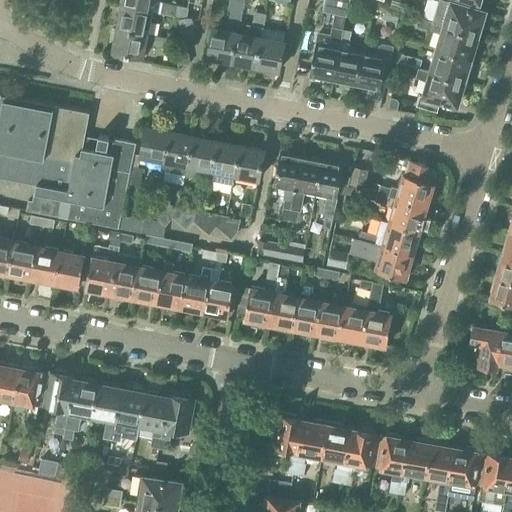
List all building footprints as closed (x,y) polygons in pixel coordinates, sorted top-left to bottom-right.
[(154,1),(153,0),(121,0),(121,3),(152,9),(174,14),(176,5),(154,1)] [(229,21),(239,23),(243,0),(230,0),(229,8),(232,8),(229,21)] [(325,0),(324,11),(346,16),(349,0),(325,0)] [(400,2),(400,0),(390,0),(388,8),(405,13),(408,4),(400,2)] [(439,0),(433,21),(445,25),(477,34),(484,11),(446,0),(439,0)] [(147,34),(152,9),(121,3),(116,28),(147,34)] [(176,5),(174,14),(186,16),(188,7),(176,5)] [(400,12),(381,8),(379,17),(398,22),(400,12)] [(245,34),(237,33),(232,61),(255,65),(261,37),(263,27),(264,27),(267,14),(255,12),(252,25),(247,24),(245,34)] [(180,19),(183,38),(195,36),(192,17),(180,19)] [(442,33),(438,47),(470,57),(477,34),(445,25),(433,21),(419,18),(416,26),(431,31),(431,30),(442,33)] [(142,59),(147,34),(116,28),(112,27),(109,41),(113,41),(111,52),(142,59)] [(285,42),(284,42),(286,32),(264,27),(263,27),(261,37),(255,65),(279,70),(285,42)] [(310,75),(333,79),(343,29),(332,27),(331,34),(318,31),(310,75)] [(207,56),(232,61),(237,33),(213,28),(207,56)] [(333,79),(358,84),(364,53),(349,50),(352,31),(343,29),(333,79)] [(155,44),(167,47),(169,39),(156,37),(155,44)] [(186,43),(185,43),(174,45),(178,65),(190,62),(186,43)] [(364,53),(358,84),(381,89),(387,59),(391,60),(394,45),(382,43),(379,45),(377,56),(364,53)] [(463,81),(470,57),(438,47),(431,71),(463,81)] [(420,68),(422,60),(398,53),(396,60),(397,61),(420,68)] [(431,71),(420,68),(397,61),(396,70),(403,72),(416,76),(416,77),(428,81),(424,95),(419,93),(416,105),(437,112),(440,100),(456,105),(463,81),(431,71)] [(97,144),(84,142),(89,112),(0,94),(0,177),(36,184),(35,192),(62,198),(58,216),(118,228),(126,186),(131,165),(133,153),(135,142),(113,137),(112,142),(108,141),(109,137),(99,135),(97,144)] [(399,102),(397,99),(391,98),(389,108),(397,110),(399,102)] [(163,170),(164,160),(170,131),(145,126),(140,154),(139,155),(150,157),(148,165),(151,168),(163,170)] [(186,175),(194,136),(170,131),(164,160),(163,170),(186,175)] [(217,140),(194,136),(186,175),(183,190),(189,190),(191,176),(195,177),(198,167),(212,169),(217,140)] [(235,174),(241,145),(217,140),(212,169),(209,180),(233,185),(235,174)] [(265,150),(241,145),(235,174),(259,179),(265,150)] [(291,201),(300,157),(279,153),(273,184),(286,187),(283,199),(284,200),(281,219),(288,220),(291,201)] [(305,190),(316,192),(322,161),(300,157),(291,201),(288,220),(298,222),(300,211),(301,211),(305,190)] [(392,185),(391,188),(380,184),(375,201),(387,205),(389,196),(396,198),(426,207),(429,197),(431,198),(435,187),(432,186),(433,183),(429,182),(433,168),(409,160),(405,174),(403,174),(399,188),(392,185)] [(345,165),(322,161),(316,192),(327,194),(323,214),(325,215),(322,227),(330,229),(337,196),(345,165)] [(131,165),(126,186),(139,188),(143,168),(137,167),(131,165)] [(350,182),(364,185),(368,169),(354,166),(350,182)] [(389,221),(419,230),(420,228),(422,229),(425,218),(423,217),(426,207),(396,198),(389,221)] [(172,218),(175,205),(152,201),(150,213),(160,221),(165,225),(166,226),(172,218)] [(9,206),(0,204),(0,213),(7,214),(9,206)] [(175,205),(172,218),(188,230),(194,222),(197,209),(175,205)] [(197,209),(194,222),(210,234),(216,226),(219,214),(197,209)] [(219,214),(216,226),(231,239),(239,230),(241,218),(219,214)] [(29,223),(42,225),(44,217),(31,215),(29,223)] [(121,215),(119,228),(141,232),(143,223),(143,219),(121,215)] [(55,219),(44,217),(42,225),(54,227),(55,219)] [(143,223),(141,232),(147,234),(158,236),(163,237),(164,237),(166,226),(165,225),(160,221),(144,218),(143,219),(143,223)] [(418,233),(419,230),(389,221),(389,222),(381,219),(377,235),(361,230),(359,238),(364,240),(386,246),(412,254),(415,244),(417,245),(421,234),(418,233)] [(110,230),(108,239),(111,239),(120,241),(122,232),(110,230)] [(122,232),(120,241),(132,243),(134,235),(122,232)] [(168,247),(170,238),(164,237),(163,237),(158,236),(156,244),(168,247)] [(0,271),(8,273),(14,242),(0,238),(0,271)] [(182,241),(170,238),(168,247),(180,249),(182,241)] [(386,246),(364,240),(359,238),(356,249),(379,256),(375,270),(405,278),(406,276),(408,276),(411,265),(409,265),(412,254),(386,246)] [(93,257),(87,287),(90,288),(92,291),(98,292),(100,290),(110,292),(118,253),(120,241),(111,239),(107,260),(93,257)] [(260,240),(258,252),(266,253),(268,241),(260,240)] [(268,241),(266,253),(281,256),(283,244),(268,241)] [(32,278),(38,246),(14,242),(8,273),(32,278)] [(283,244),(281,256),(303,261),(304,254),(305,249),(283,244)] [(55,282),(61,251),(38,246),(32,278),(55,282)] [(349,252),(331,248),(328,265),(346,268),(349,252)] [(202,257),(213,259),(215,251),(204,249),(202,257)] [(85,255),(61,251),(55,282),(79,287),(85,255)] [(215,251),(213,259),(214,259),(218,260),(226,261),(228,255),(228,253),(227,253),(215,251)] [(511,253),(505,252),(498,276),(511,280),(511,253)] [(118,253),(110,292),(121,294),(123,297),(129,298),(131,296),(134,297),(140,266),(142,258),(118,253)] [(251,288),(245,318),(248,319),(248,321),(258,323),(259,321),(269,323),(280,263),(270,261),(264,290),(251,288)] [(163,271),(157,301),(168,303),(170,306),(176,307),(178,305),(181,306),(187,275),(172,272),(174,264),(165,262),(163,271)] [(280,263),(269,323),(279,325),(281,327),(287,328),(290,327),(292,327),(298,296),(284,293),(290,266),(290,265),(280,263)] [(140,266),(134,297),(137,297),(138,300),(144,301),(147,299),(157,301),(163,271),(140,266)] [(326,277),(328,269),(316,266),(314,275),(326,277)] [(211,280),(205,310),(215,312),(217,315),(223,316),(225,314),(228,315),(234,284),(219,281),(221,269),(212,267),(210,280),(211,280)] [(328,269),(326,277),(338,280),(340,271),(328,269)] [(187,275),(181,306),(184,306),(185,309),(191,310),(194,308),(205,310),(211,280),(210,280),(187,275)] [(511,305),(511,280),(498,276),(491,299),(511,305)] [(361,279),(360,287),(371,289),(373,281),(361,279)] [(369,309),(363,340),(373,342),(375,345),(381,346),(383,344),(387,345),(389,333),(391,323),(392,314),(378,312),(384,283),(373,281),(371,289),(367,309),(369,309)] [(298,296),(292,327),(295,328),(297,330),(303,331),(306,330),(316,332),(322,300),(298,296)] [(322,300),(316,332),(326,334),(328,336),(334,337),(336,335),(339,336),(345,305),(322,300)] [(493,312),(504,315),(506,307),(495,304),(493,312)] [(345,305),(339,336),(342,337),(344,339),(350,340),(352,338),(363,340),(369,309),(367,309),(345,305)] [(496,361),(501,330),(471,325),(469,342),(475,343),(471,365),(496,369),(497,361),(496,361)] [(496,361),(497,361),(511,363),(511,331),(501,330),(496,361)] [(0,363),(0,396),(15,400),(21,368),(0,363)] [(45,372),(21,368),(15,400),(29,402),(25,423),(34,424),(38,404),(39,404),(45,372)] [(64,434),(69,410),(75,378),(76,379),(77,375),(52,370),(45,406),(50,407),(49,411),(58,413),(54,432),(64,434)] [(69,410),(64,434),(64,437),(73,439),(75,430),(79,430),(81,417),(89,418),(89,414),(93,415),(99,383),(76,379),(75,378),(69,410)] [(113,439),(117,419),(123,387),(99,383),(93,415),(107,417),(103,437),(113,439)] [(127,421),(140,423),(146,392),(123,387),(117,419),(113,439),(121,441),(122,436),(124,436),(127,421)] [(160,448),(170,396),(146,392),(140,423),(154,426),(150,446),(160,448)] [(170,396),(160,448),(168,450),(171,429),(188,433),(195,397),(171,392),(170,396)] [(275,435),(273,445),(275,445),(275,447),(291,450),(289,460),(287,459),(285,472),(294,474),(296,461),(298,451),(299,451),(305,419),(295,418),(296,415),(284,413),(284,415),(281,415),(277,435),(275,435)] [(305,419),(299,451),(307,452),(323,455),(329,422),(315,419),(315,421),(305,419)] [(329,422),(323,455),(339,458),(337,469),(335,468),(332,481),(342,483),(352,428),(343,427),(343,424),(329,422)] [(352,428),(342,483),(351,485),(354,472),(352,472),(354,462),(370,465),(377,433),(374,433),(374,430),(363,428),(362,430),(352,428)] [(384,435),(379,467),(393,469),(389,492),(399,493),(408,439),(399,437),(399,435),(387,433),(387,435),(384,435)] [(408,439),(399,493),(405,495),(407,482),(409,482),(410,473),(427,475),(433,441),(419,438),(418,440),(408,439)] [(433,441),(427,475),(441,478),(436,506),(446,508),(448,493),(456,447),(447,445),(447,443),(433,441)] [(456,447),(448,493),(472,498),(480,451),(478,451),(478,448),(466,446),(466,449),(456,447)] [(488,453),(480,499),(505,503),(506,499),(507,488),(511,460),(511,456),(503,455),(503,453),(491,451),(491,453),(488,453)] [(19,462),(26,463),(28,453),(20,452),(19,462)] [(109,455),(108,463),(120,465),(122,457),(109,455)] [(58,461),(42,458),(39,471),(56,474),(58,461)] [(58,461),(56,474),(63,476),(66,463),(58,461)] [(296,461),(294,474),(303,476),(306,463),(296,461)] [(121,466),(120,473),(127,475),(128,467),(121,466)] [(137,501),(176,507),(180,482),(140,476),(137,501)] [(267,490),(290,494),(292,482),(269,478),(267,490)] [(96,495),(103,496),(121,499),(123,490),(104,487),(104,489),(97,488),(96,495)] [(265,511),(298,511),(300,499),(268,494),(265,511)] [(120,508),(121,499),(103,496),(102,505),(120,508)] [(505,503),(503,511),(511,511),(511,499),(506,499),(505,503)] [(137,501),(134,511),(175,511),(176,507),(137,501)]
